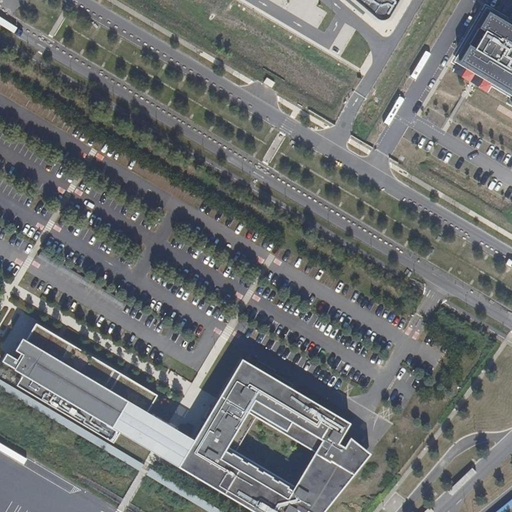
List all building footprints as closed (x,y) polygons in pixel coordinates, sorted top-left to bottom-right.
[(314,5),(315,0),(295,0),(289,14),(319,27),(327,11),(314,5)] [(355,0),(375,17),(383,20),(391,17),(400,0),(355,0)] [(511,26),(488,12),(459,59),(511,91),(511,26)] [(155,394),(34,323),(21,344),(23,345),(15,359),(4,353),(0,360),(0,361),(22,374),(15,386),(113,443),(119,431),(129,438),(145,412),(155,394)] [(320,511),(368,452),(347,436),(342,445),(336,442),(348,422),(239,358),(210,407),(204,417),(191,439),(175,465),(254,511),(294,511),(296,510),(299,511),(320,511)] [(222,511),(0,381),(0,387),(211,511),(222,511)] [(145,412),(129,438),(175,465),(191,439),(145,412)]
